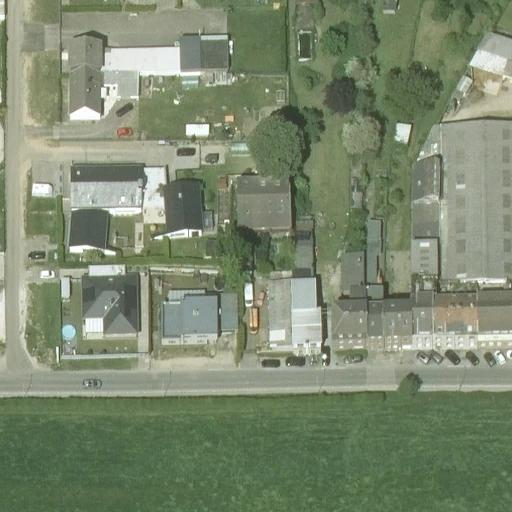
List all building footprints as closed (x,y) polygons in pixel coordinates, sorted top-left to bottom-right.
[(298,0),(299,9),(321,8),(320,0),(298,0)] [(511,67),(511,49),(487,42),(478,57),(507,66),(511,67)] [(82,55),(70,55),(70,82),(99,82),(134,82),(134,80),(134,60),(112,60),(112,68),(98,68),(98,48),(82,48),(82,55)] [(180,60),(180,80),(227,81),(227,49),(180,49),(180,60)] [(180,60),(134,60),(134,80),(180,80),(180,60)] [(511,67),(507,66),(502,83),(511,86),(511,67)] [(99,82),(70,82),(70,125),(99,125),(99,107),(105,108),(105,100),(99,100),(99,94),(99,82)] [(99,82),(99,94),(117,94),(117,105),(138,105),(138,82),(134,82),(99,82)] [(394,148),(410,151),(413,132),(397,129),(394,148)] [(511,133),(434,135),(415,172),(413,256),(412,286),(412,324),(434,323),(434,318),(476,317),(511,316),(511,133)] [(97,179),(72,179),(72,219),(73,219),(106,220),(140,220),(140,208),(142,208),(142,204),(140,204),(140,183),(97,183),(97,179)] [(140,183),(140,204),(142,204),(165,203),(165,198),(167,198),(165,182),(140,183)] [(290,195),(237,196),(237,238),(271,237),(271,244),(281,243),(280,237),(291,237),(290,195)] [(165,198),(165,203),(167,219),(169,245),(201,243),(201,242),(200,242),(197,211),(198,211),(197,196),(167,198),(165,198)] [(142,204),(142,208),(140,208),(140,220),(167,219),(165,203),(142,204)] [(106,220),(73,219),(70,256),(102,259),(106,220)] [(412,286),(413,256),(403,256),(403,252),(399,252),(398,292),(405,293),(405,286),(412,286)] [(292,291),(292,333),(313,333),(312,324),(312,317),(311,317),(310,295),(309,295),(309,277),(310,278),(310,263),(308,263),(308,254),(291,254),(292,291)] [(376,318),(381,318),(380,289),(376,289),(375,277),(374,277),(373,263),(363,263),(363,267),(364,301),(376,301),(376,318)] [(364,305),(364,301),(363,267),(343,267),(344,312),(351,312),(351,323),(344,324),(344,322),(333,322),(333,358),(366,357),(365,305),(364,305)] [(88,273),(88,286),(125,285),(125,273),(88,273)] [(88,286),(83,286),(83,326),(105,325),(105,342),(136,342),(136,285),(125,285),(88,286)] [(293,359),(292,333),(292,291),(270,291),(271,359),(293,359)] [(383,357),(382,324),(381,324),(381,318),(376,318),(376,301),(364,301),(364,305),(365,305),(366,357),(383,357)] [(217,304),(217,339),(238,339),(237,303),(217,304)] [(205,311),(161,312),(162,349),(217,349),(217,339),(217,304),(205,304),(205,311)] [(511,316),(476,317),(477,355),(506,354),(506,355),(511,354),(511,316)] [(477,355),(476,317),(434,318),(434,323),(435,342),(435,356),(477,355)] [(313,333),(292,333),(293,359),(320,358),(320,323),(312,324),(313,333)] [(435,342),(434,323),(412,324),(382,324),(383,357),(435,356),(435,342)]
